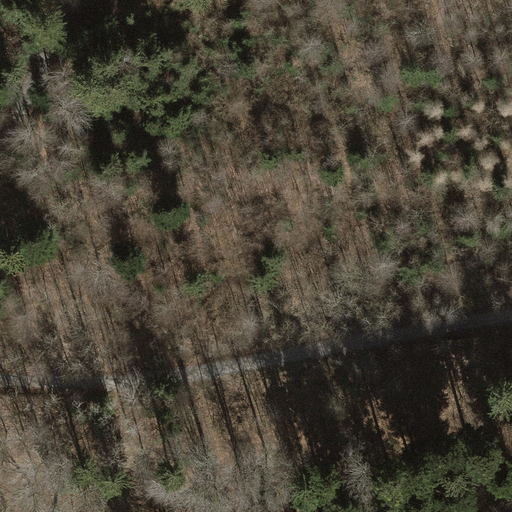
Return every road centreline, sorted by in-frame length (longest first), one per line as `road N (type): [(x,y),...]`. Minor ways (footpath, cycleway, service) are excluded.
road 1 (track): [(0,385),(86,393),(511,313)]
road 2 (unclassified): [(0,158),(77,0)]
